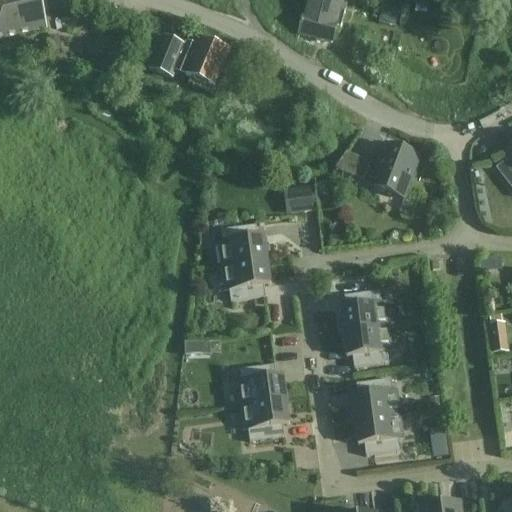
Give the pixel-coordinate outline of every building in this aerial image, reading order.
[(40,0),(4,0),(0,1),(0,38),(46,29),(40,0)] [(342,5),(343,0),(306,0),(297,36),(331,45),(336,29),(341,30),(347,6),(342,5)] [(173,82),(177,71),(184,49),(185,48),(160,39),(152,61),(147,72),(173,82)] [(194,53),(184,49),(177,71),(186,74),(184,77),(214,89),(228,52),(199,40),(194,53)] [(369,189),(403,201),(419,159),(385,146),(369,189)] [(511,148),(503,155),(511,166),(511,148)] [(345,155),(338,173),(363,182),(370,164),(345,155)] [(314,212),(311,191),(288,194),(290,215),(314,212)] [(219,245),(222,269),(266,263),(263,239),(257,240),(256,228),(221,232),(222,244),(219,245)] [(270,287),(266,263),(222,269),(225,293),(229,292),(230,304),(265,300),(264,288),(270,287)] [(339,311),(343,335),(387,329),(384,305),(380,306),(379,294),(344,299),(345,311),(339,311)] [(504,326),(490,328),(493,355),(507,354),(504,326)] [(391,354),(387,329),(343,335),(346,360),(352,359),(353,371),(388,366),(387,354),(391,354)] [(237,385),(241,409),(285,403),(282,379),(276,379),(274,368),(240,372),(241,384),(237,385)] [(351,399),(354,423),(399,417),(396,393),(392,394),(390,382),(356,386),(357,398),(351,399)] [(289,427),(285,403),(241,409),(244,433),(248,432),(249,444),(284,439),(283,428),(289,427)] [(402,441),(399,417),(354,423),(358,447),(364,447),(365,458),(400,454),(398,442),(402,441)] [(435,458),(447,457),(445,441),(433,443),(435,458)]
